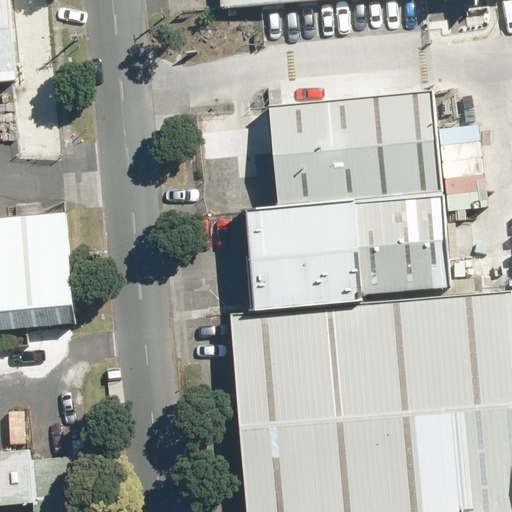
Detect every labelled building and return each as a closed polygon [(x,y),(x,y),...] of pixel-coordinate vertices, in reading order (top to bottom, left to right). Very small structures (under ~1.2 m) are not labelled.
[(8,0),(0,0),(0,82),(17,81),(8,0)] [(220,0),(222,8),(314,0),(220,0)] [(431,93),(269,107),(279,207),(440,193),(431,93)] [(449,290),(440,193),(279,207),(244,210),(253,307),(449,290)] [(0,212),(0,312),(71,306),(62,207),(0,212)] [(511,511),(511,291),(230,316),(247,511),(511,511)] [(82,511),(77,451),(28,455),(33,511),(82,511)]
